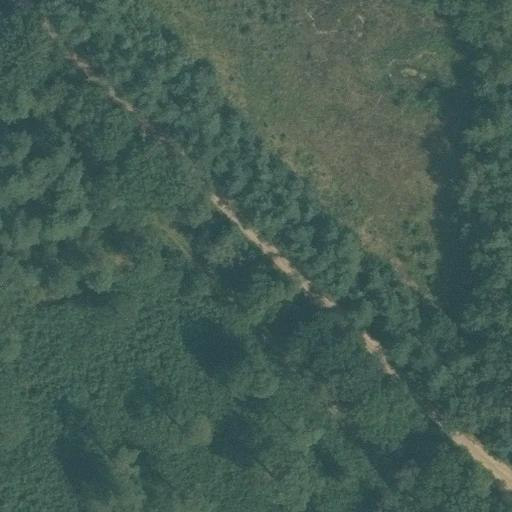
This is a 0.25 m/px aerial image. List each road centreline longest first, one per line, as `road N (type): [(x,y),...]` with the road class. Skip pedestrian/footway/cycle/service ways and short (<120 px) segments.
road 1 (track): [(511,472),(20,0)]
road 2 (track): [(452,511),(44,110),(0,89)]
